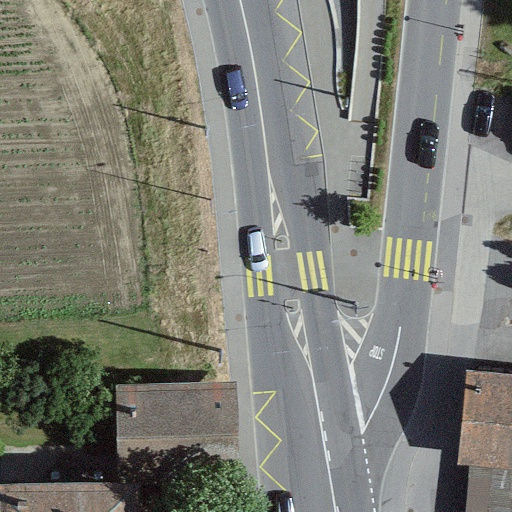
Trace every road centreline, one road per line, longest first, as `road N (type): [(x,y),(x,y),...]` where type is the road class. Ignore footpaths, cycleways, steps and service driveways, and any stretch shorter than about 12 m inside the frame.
road 1 (unclassified): [(434,0),(404,299),(387,382),(363,430),(326,454)]
road 2 (secondary): [(326,454),(239,0)]
